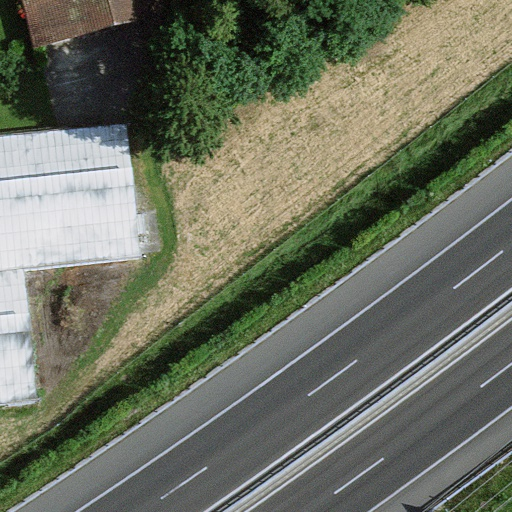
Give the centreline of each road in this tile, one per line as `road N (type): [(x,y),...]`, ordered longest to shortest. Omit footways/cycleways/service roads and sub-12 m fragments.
road 1 (motorway): [(511,243),(139,511)]
road 2 (motorway): [(306,511),(511,363)]
